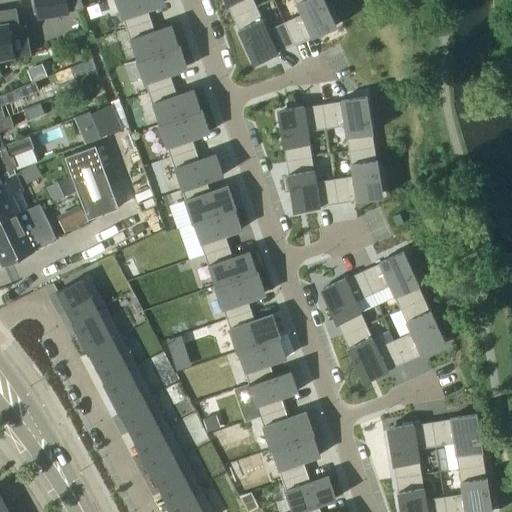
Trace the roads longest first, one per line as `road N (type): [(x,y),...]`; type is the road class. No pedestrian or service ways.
road 1 (residential): [(146,511),(39,301),(0,323)]
road 2 (residential): [(279,260),(225,98)]
road 3 (residential): [(333,420),(279,260)]
road 4 (secondary): [(83,511),(0,384)]
